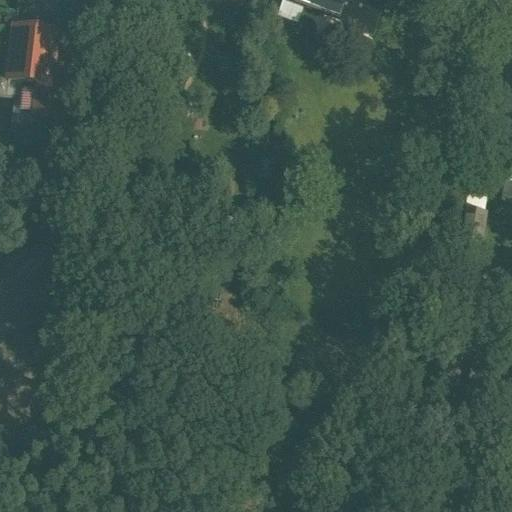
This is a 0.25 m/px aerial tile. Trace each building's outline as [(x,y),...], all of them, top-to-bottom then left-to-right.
[(285,0),(284,4),(313,14),(313,15),(321,18),(322,17),(353,28),(362,4),(349,0),(285,0)] [(384,7),(364,0),(363,0),(362,4),(353,28),(352,33),(373,40),(384,7)] [(54,36),(14,31),(8,83),(47,88),(48,88),(54,36)] [(71,38),(54,36),(48,88),(65,90),(71,38)] [(477,89),(479,70),(452,67),(449,86),(477,89)] [(48,88),(47,88),(44,111),(62,114),(65,90),(48,88)] [(483,220),(465,217),(456,274),(474,277),(483,220)] [(474,277),(456,274),(455,284),(471,286),(473,287),(474,277)] [(471,286),(455,284),(452,302),(452,303),(468,305),(471,286)] [(468,305),(452,303),(452,302),(451,302),(443,352),(462,355),(470,305),(468,305)]
